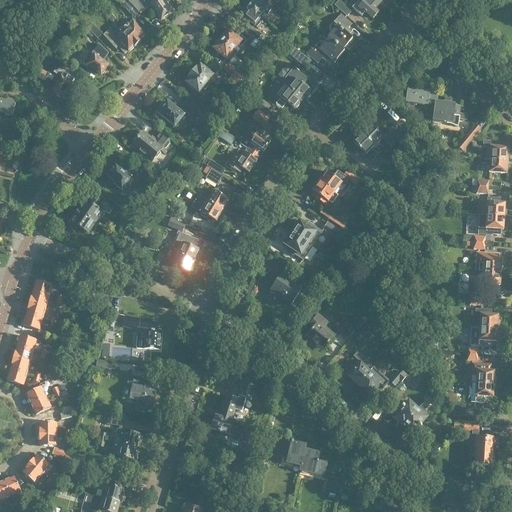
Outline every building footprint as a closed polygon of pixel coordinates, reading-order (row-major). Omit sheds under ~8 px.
[(130,0),(128,2),(139,14),(140,13),(143,10),(144,11),(151,5),(161,20),(171,13),(168,9),(169,8),(164,1),(163,2),(161,0),(130,0)] [(248,5),(247,6),(262,17),(266,12),(268,14),(271,10),(259,0),(251,0),(251,1),(250,1),(248,3),(248,5)] [(374,9),(380,3),(376,0),(356,0),(358,1),(352,8),(352,7),(351,8),(361,17),(362,16),(361,16),(365,12),(366,13),(373,19),(378,13),(374,9)] [(338,1),(334,5),(346,16),(350,12),(338,1)] [(139,14),(128,2),(123,7),(134,18),(138,14),(139,14)] [(258,22),(261,17),(262,17),(247,6),(247,7),(245,7),(243,9),(243,11),(242,12),(243,13),(240,15),(258,29),(261,26),(259,24),(260,24),(258,22)] [(289,13),(281,6),(278,11),(286,17),(289,13)] [(329,39),(344,52),(350,45),(349,43),(352,39),(348,36),(351,33),(348,29),(352,24),(341,15),(329,27),(331,33),(327,38),(328,39),(329,39)] [(127,25),(123,29),(137,44),(141,41),(140,41),(141,40),(143,40),(144,38),(144,37),(146,36),(133,22),(128,27),(127,25)] [(102,34),(92,25),(88,29),(97,39),(102,34)] [(260,35),(247,25),(244,30),(257,40),(260,35)] [(137,44),(123,29),(121,27),(112,34),(109,31),(103,36),(116,49),(118,47),(124,54),(127,51),(128,52),(129,51),(131,51),(132,49),(132,48),(134,47),(137,44)] [(221,39),(220,40),(234,51),(234,50),(238,46),(241,49),(244,44),(228,31),(226,34),(225,33),(224,35),(223,35),(221,37),(221,39)] [(334,63),(344,52),(329,39),(328,39),(325,43),(319,42),(312,50),(311,48),(306,54),(318,64),(322,59),(326,63),(329,59),(334,63)] [(237,53),(234,50),(234,51),(220,40),(219,41),(218,40),(215,44),(216,45),(215,46),(213,49),(229,62),(237,53)] [(254,49),(265,57),(269,50),(259,42),(254,49)] [(91,54),(89,57),(88,56),(83,64),(87,67),(88,66),(101,75),(102,74),(103,74),(105,72),(105,70),(108,66),(102,62),(108,54),(99,44),(92,54),(91,54)] [(290,46),(285,52),(306,69),(311,63),(290,46)] [(289,58),(284,65),(289,69),(294,62),(289,58)] [(58,61),(51,72),(57,75),(64,65),(58,61)] [(196,67),(191,73),(208,86),(212,82),(216,85),(220,81),(208,71),(208,70),(204,67),(203,67),(200,64),(197,68),(196,67)] [(223,70),(232,76),(241,84),(245,79),(228,64),(223,70)] [(46,74),(36,68),(32,74),(42,80),(46,74)] [(63,72),(60,76),(57,81),(58,82),(51,92),(56,95),(57,96),(59,98),(60,97),(62,98),(74,80),(63,72)] [(208,86),(191,73),(186,79),(187,80),(184,83),(188,86),(188,87),(192,90),(192,89),(196,93),(194,95),(199,100),(205,93),(204,91),(208,86)] [(241,84),(232,76),(227,82),(236,90),(241,84)] [(296,79),(288,88),(302,100),(310,90),(302,84),(304,82),(298,77),(296,79)] [(435,102),(436,102),(438,88),(430,87),(429,92),(423,91),(423,88),(418,88),(418,90),(407,89),(406,101),(428,104),(435,105),(435,102)] [(302,100),(288,88),(280,98),(275,104),(282,110),(287,103),(294,110),(295,108),(296,109),(299,105),(298,104),(302,100)] [(0,115),(0,116),(1,114),(11,117),(15,105),(13,104),(14,101),(7,99),(6,102),(0,100),(0,94),(0,93),(0,115)] [(240,104),(248,110),(251,105),(243,99),(240,104)] [(181,108),(205,127),(212,119),(190,101),(190,102),(188,100),(181,108)] [(266,116),(270,111),(272,108),(263,101),(257,108),(266,116)] [(455,105),(436,102),(435,102),(435,105),(432,122),(450,124),(449,125),(458,128),(459,120),(459,119),(467,120),(468,115),(460,114),(461,106),(455,105)] [(171,107),(167,103),(163,108),(161,108),(159,110),(160,112),(155,118),(162,123),(165,119),(174,126),(179,120),(180,121),(184,117),(178,112),(179,111),(172,105),(171,107)] [(203,111),(207,114),(212,119),(217,112),(208,105),(203,111)] [(270,120),(259,111),(252,118),(264,128),(270,120)] [(401,120),(397,124),(405,132),(409,128),(401,120)] [(366,129),(362,134),(374,146),(383,137),(385,136),(379,130),(377,132),(371,125),(369,126),(369,125),(365,129),(366,129)] [(474,125),(465,136),(471,140),(480,130),(474,125)] [(173,142),(161,131),(152,142),(142,134),(132,146),(152,161),(160,151),(163,154),(173,142)] [(259,131),(250,144),(246,149),(249,150),(258,157),(262,152),(263,153),(270,141),(271,139),(268,137),(270,135),(264,131),(263,133),(259,131)] [(354,141),(353,142),(360,149),(357,151),(363,157),(369,163),(380,152),(374,146),(362,134),(358,137),(357,137),(353,140),(354,141)] [(485,160),(489,160),(507,161),(508,160),(510,160),(510,148),(504,148),(505,145),(491,144),(491,142),(484,141),(484,147),(485,147),(485,160)] [(255,161),(258,157),(249,150),(246,155),(238,150),(228,165),(239,173),(242,169),(249,173),(256,162),(255,161)] [(507,174),(507,161),(489,160),(489,166),(487,166),(487,170),(489,171),(489,173),(507,174)] [(206,167),(218,174),(221,168),(209,161),(206,167)] [(120,169),(116,166),(112,170),(111,170),(110,170),(107,173),(107,175),(108,175),(107,176),(115,183),(114,185),(122,191),(128,184),(129,185),(137,176),(124,164),(120,169)] [(364,173),(356,164),(352,169),(360,177),(364,173)] [(223,177),(218,174),(206,167),(203,173),(207,176),(205,179),(217,186),(223,177)] [(326,172),(319,181),(335,193),(337,195),(340,191),(343,191),(347,186),(345,183),(341,180),(340,182),(326,172)] [(362,184),(351,174),(347,179),(355,186),(356,185),(359,187),(362,184)] [(328,203),(335,193),(319,181),(312,191),(314,193),(312,196),(326,206),(328,203)] [(392,194),(380,184),(375,191),(386,200),(392,194)] [(200,198),(222,211),(225,207),(227,208),(230,203),(228,202),(229,201),(228,200),(228,198),(225,195),(223,197),(221,196),(222,194),(215,189),(214,191),(213,191),(210,197),(202,193),(200,198)] [(198,197),(192,208),(199,212),(201,213),(199,215),(207,219),(208,217),(216,222),(217,221),(219,222),(221,217),(220,216),(222,211),(200,198),(198,197)] [(487,198),(486,216),(504,217),(504,215),(506,215),(507,211),(505,210),(505,204),(498,204),(498,199),(487,198)] [(79,211),(78,212),(95,223),(99,218),(101,219),(104,214),(103,213),(105,212),(106,212),(110,207),(104,203),(100,209),(101,209),(100,211),(86,201),(82,206),(81,206),(78,209),(79,211)] [(118,205),(114,210),(123,216),(127,211),(118,205)] [(97,225),(95,223),(78,212),(78,211),(75,216),(75,217),(73,217),(71,220),(71,222),(70,225),(76,229),(78,227),(87,234),(91,228),(94,230),(97,225)] [(330,217),(321,211),(318,216),(332,225),(335,220),(330,217)] [(190,225),(192,219),(194,215),(187,212),(185,216),(181,215),(179,220),(190,225)] [(486,216),(480,215),(479,235),(491,235),(491,234),(498,235),(500,233),(500,230),(503,230),(504,217),(486,216)] [(294,229),(292,233),(313,246),(322,232),(308,223),(306,225),(299,221),(299,222),(296,223),(294,226),(294,229)] [(189,226),(178,222),(176,227),(187,232),(189,226)] [(327,223),(323,230),(336,239),(341,232),(327,223)] [(116,234),(110,231),(106,242),(112,244),(116,234)] [(120,247),(126,235),(119,232),(114,245),(120,247)] [(303,261),(313,246),(292,233),(289,236),(287,237),(284,241),(285,243),(284,244),(291,249),(289,251),(303,261)] [(190,246),(191,244),(194,237),(186,234),(182,243),(179,250),(173,248),(172,252),(194,262),(196,256),(197,257),(199,252),(198,252),(199,250),(190,246)] [(194,262),(172,252),(169,251),(161,270),(170,273),(172,269),(179,272),(180,270),(189,273),(190,272),(191,272),(193,267),(192,267),(194,262)] [(480,272),(501,273),(501,271),(503,270),(503,267),(501,266),(501,260),(497,260),(497,255),(477,253),(476,271),(480,272)] [(315,271),(302,262),(297,269),(310,278),(315,271)] [(472,271),(470,292),(480,293),(480,283),(482,284),(482,285),(500,286),(501,273),(480,272),(476,271),(472,271)] [(279,277),(275,284),(274,284),(272,284),(271,284),(270,286),(269,288),(270,290),(271,290),(269,292),(291,306),(299,294),(305,298),(311,289),(301,283),(297,289),(279,277)] [(35,288),(33,293),(48,297),(51,286),(45,284),(45,283),(43,283),(36,281),(36,283),(35,283),(34,286),(35,288)] [(80,295),(70,290),(68,295),(77,300),(80,295)] [(30,303),(30,304),(45,308),(48,297),(33,293),(32,298),(30,298),(30,301),(30,303)] [(28,310),(27,315),(42,319),(45,308),(30,304),(30,305),(28,306),(27,309),(28,310)] [(119,309),(112,307),(106,327),(113,329),(119,309)] [(476,310),(475,316),(475,317),(474,318),(473,319),(473,320),(473,321),(473,322),(473,323),(474,324),(474,325),(475,326),(475,327),(479,328),(497,329),(497,327),(500,326),(500,323),(498,322),(498,316),(491,315),(491,311),(476,310)] [(38,331),(42,319),(27,315),(25,320),(24,321),(23,324),(24,325),(23,327),(30,329),(32,329),(38,331)] [(328,324),(317,315),(310,324),(314,328),(307,336),(318,345),(324,350),(333,338),(333,337),(334,336),(324,328),(328,324)] [(152,320),(140,320),(137,319),(134,319),(131,318),(128,318),(125,317),(122,327),(125,327),(128,328),(131,329),(134,329),(137,329),(137,331),(141,332),(140,341),(137,340),(136,349),(160,351),(161,332),(156,332),(156,326),(152,326),(152,320)] [(349,340),(352,336),(360,328),(357,325),(352,330),(351,328),(344,336),(349,340)] [(366,334),(360,328),(352,336),(359,342),(366,334)] [(497,329),(479,328),(479,333),(477,334),(476,338),(479,339),(478,341),(496,342),(497,329)] [(117,335),(105,332),(101,346),(113,350),(117,335)] [(19,343),(17,348),(32,352),(36,341),(29,339),(27,338),(21,336),(20,338),(19,339),(18,342),(19,343)] [(29,363),(32,352),(17,348),(16,353),(15,353),(14,357),(14,358),(14,359),(29,363)] [(346,375),(358,385),(373,368),(357,353),(353,357),(358,361),(358,362),(357,362),(346,375)] [(26,375),(29,363),(14,359),(14,360),(12,361),(11,364),(12,365),(11,370),(26,375)] [(117,371),(118,364),(97,361),(96,368),(117,371)] [(414,370),(406,379),(411,384),(415,379),(417,381),(422,376),(429,368),(422,362),(414,370)] [(476,374),(476,383),(476,384),(494,385),(494,383),(496,382),(496,378),(494,377),(495,372),(489,371),(489,366),(472,365),(472,374),(476,374)] [(87,380),(91,368),(83,366),(79,378),(87,380)] [(388,381),(373,368),(358,385),(370,396),(379,386),(383,389),(388,383),(388,381)] [(22,386),(26,375),(11,370),(9,375),(8,376),(7,379),(8,380),(7,382),(14,384),(16,384),(22,386)] [(397,373),(389,382),(394,386),(399,381),(401,383),(407,377),(403,372),(400,376),(397,373)] [(476,384),(476,383),(472,383),(471,403),(485,404),(485,397),(493,398),(494,385),(476,384)] [(223,408),(220,418),(231,421),(235,411),(241,413),(245,399),(250,400),(254,388),(242,385),(238,396),(233,395),(232,398),(226,397),(225,402),(222,402),(220,408),(223,408)] [(142,401),(141,407),(151,409),(152,404),(155,393),(150,392),(151,388),(144,387),(144,388),(130,386),(130,387),(132,387),(130,399),(142,401)] [(31,404),(31,405),(46,398),(41,388),(26,394),(29,399),(28,400),(29,403),(31,404)] [(417,410),(416,411),(404,425),(405,425),(415,434),(422,426),(420,425),(427,418),(422,414),(433,401),(429,397),(418,410),(417,410)] [(51,409),(46,398),(31,405),(32,406),(31,407),(33,410),(34,410),(36,415),(51,409)] [(403,427),(405,425),(404,425),(416,411),(405,401),(396,411),(399,413),(394,419),(403,427)] [(72,418),(71,412),(62,414),(60,414),(61,420),(72,418)] [(122,418),(108,415),(106,424),(120,427),(122,418)] [(231,426),(232,421),(231,421),(220,418),(215,416),(213,423),(212,423),(211,427),(212,428),(211,430),(220,433),(219,434),(226,436),(226,435),(228,435),(229,435),(244,439),(244,440),(245,440),(247,431),(247,430),(247,431),(242,430),(243,428),(236,426),(236,428),(231,426)] [(479,423),(455,422),(454,428),(464,428),(464,431),(472,432),(471,443),(475,444),(474,454),(476,455),(476,465),(491,466),(492,451),(492,449),(493,439),(478,438),(479,423)] [(40,434),(40,435),(56,435),(56,424),(49,424),(47,424),(40,424),(40,429),(39,430),(39,433),(40,434)] [(118,444),(136,448),(137,442),(140,443),(142,436),(130,433),(130,432),(127,431),(127,432),(119,431),(118,438),(117,444),(118,444)] [(56,447),(56,435),(40,435),(40,436),(39,437),(39,440),(40,441),(40,447),(47,447),(49,447),(56,447)] [(287,463),(301,467),(305,451),(306,446),(305,446),(293,443),(293,442),(291,442),(287,463)] [(135,452),(136,448),(118,444),(117,449),(114,448),(112,456),(122,458),(123,459),(125,459),(126,459),(136,461),(138,453),(135,452)] [(66,452),(54,448),(52,455),(64,458),(66,452)] [(262,469),(266,453),(259,451),(255,467),(262,469)] [(319,454),(305,451),(301,467),(300,471),(300,472),(300,471),(314,475),(314,474),(324,476),(326,465),(317,463),(319,454)] [(31,464),(30,464),(42,474),(50,465),(44,461),(43,460),(37,455),(34,460),(32,460),(30,462),(31,464)] [(84,460),(65,456),(64,464),(83,467),(84,460)] [(35,483),(42,474),(30,464),(29,465),(28,465),(26,468),(26,469),(22,473),(28,478),(29,479),(35,483)] [(229,468),(217,464),(215,470),(227,474),(229,468)] [(93,468),(91,474),(103,477),(105,471),(93,468)] [(240,469),(239,472),(236,478),(245,482),(249,472),(240,469)] [(5,482),(4,482),(10,496),(16,494),(18,497),(23,495),(14,477),(9,479),(8,479),(5,480),(5,482)] [(339,496),(342,480),(329,477),(325,492),(339,496)] [(106,478),(100,497),(100,498),(120,503),(122,504),(124,495),(122,495),(124,490),(118,489),(120,482),(106,478)] [(352,482),(342,480),(339,496),(349,498),(352,482)] [(0,501),(10,496),(4,482),(3,482),(1,482),(0,482),(0,501)] [(98,511),(101,511),(117,511),(120,503),(100,498),(100,497),(93,495),(88,511),(98,511)] [(183,511),(182,511),(201,511),(203,507),(205,502),(204,502),(205,498),(199,496),(196,508),(186,506),(184,511),(183,511)]
